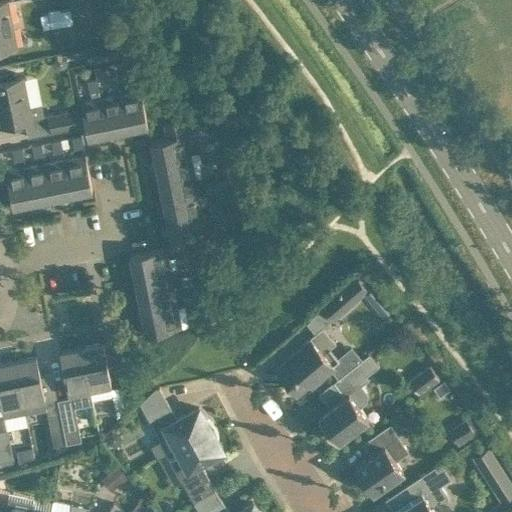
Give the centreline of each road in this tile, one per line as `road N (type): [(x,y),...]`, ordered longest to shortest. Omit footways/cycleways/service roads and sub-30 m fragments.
road 1 (tertiary): [(511,262),(332,0)]
road 2 (residential): [(329,511),(230,375)]
